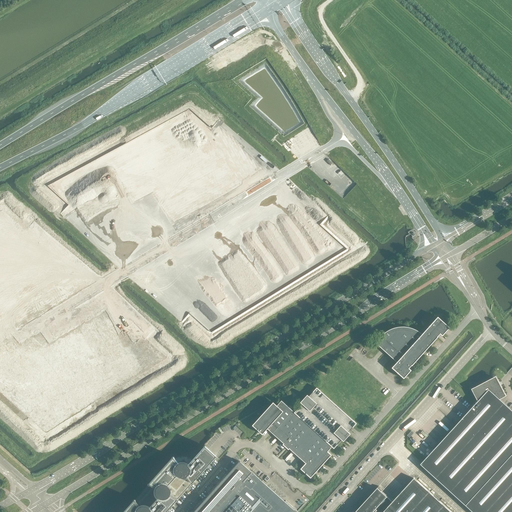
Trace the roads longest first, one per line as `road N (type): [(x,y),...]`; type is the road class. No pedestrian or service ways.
road 1 (secondary): [(430,245),(34,488)]
road 2 (secondary): [(63,493),(442,260)]
road 3 (trunk): [(0,167),(267,13)]
road 4 (unclassified): [(178,511),(243,443),(301,486),(315,486),(400,395)]
road 5 (secondary): [(442,238),(283,3)]
road 6 (secondary): [(267,13),(430,245)]
road 7 (trunk): [(240,0),(0,145)]
road 8 (track): [(348,98),(360,78),(321,21),(332,0)]
